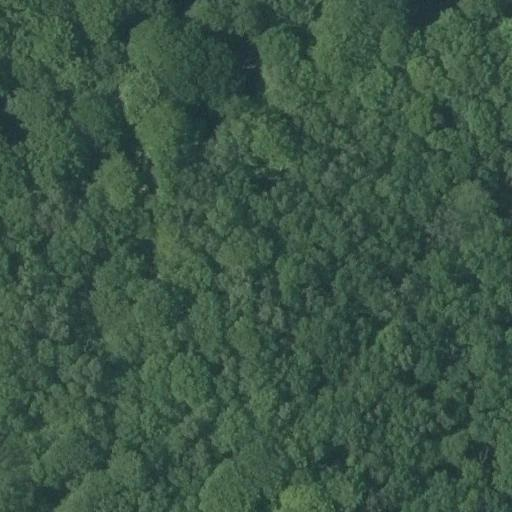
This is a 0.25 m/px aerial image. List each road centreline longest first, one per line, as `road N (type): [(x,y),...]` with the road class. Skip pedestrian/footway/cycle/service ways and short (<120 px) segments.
road 1 (track): [(132,187),(69,0)]
road 2 (track): [(0,234),(132,187)]
